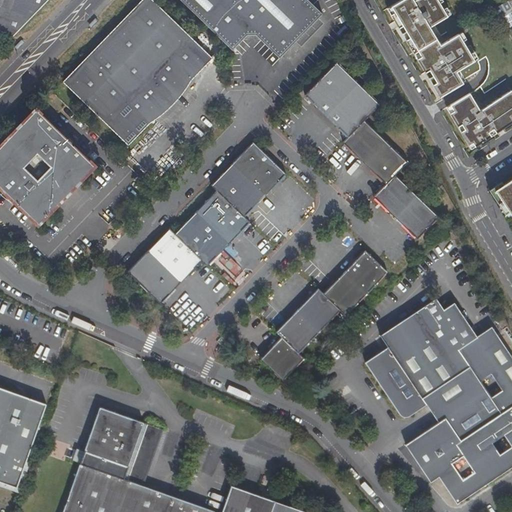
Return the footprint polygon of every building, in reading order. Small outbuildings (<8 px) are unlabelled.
[(0,0),(0,35),(9,39),(37,11),(47,0),(0,0)] [(141,0),(136,6),(116,27),(96,47),(74,70),(63,81),(66,85),(128,145),(150,122),(158,118),(171,106),(181,95),(186,88),(187,84),(212,58),(152,0),(141,0)] [(181,0),(233,48),(244,37),(248,33),(255,33),(260,37),(280,56),(323,13),(316,0),(181,0)] [(392,13),(389,15),(438,99),(460,85),(453,73),(471,62),(456,36),(438,47),(427,29),(445,18),(434,0),(414,0),(411,2),(410,0),(402,0),(389,8),(392,13)] [(492,12),(497,20),(511,11),(511,0),(509,1),(492,12)] [(327,116),(358,84),(337,62),(305,94),(327,116)] [(343,143),(364,121),(379,105),(358,84),(327,116),(347,136),(342,142),(343,143)] [(474,149),(511,123),(511,96),(511,97),(509,92),(478,113),(466,95),(449,107),(452,113),(448,116),(468,147),(471,145),(474,149)] [(0,189),(9,199),(11,196),(18,203),(16,205),(37,225),(94,165),(73,146),(70,148),(64,142),(66,139),(35,110),(0,146),(0,189)] [(364,163),(385,142),(364,121),(343,143),(346,145),(364,163)] [(231,165),(264,196),(286,174),(253,142),(231,165)] [(385,183),(406,162),(385,142),(364,163),(385,183)] [(407,164),(406,162),(385,183),(386,185),(374,197),(417,238),(438,217),(396,175),(407,164)] [(215,191),(249,223),(249,222),(244,217),(264,196),(231,165),(211,185),(216,190),(215,191)] [(511,180),(494,193),(511,219),(511,180)] [(195,213),(228,244),(249,223),(215,191),(195,213)] [(168,229),(202,261),(207,266),(228,244),(195,213),(175,233),(170,228),(168,229)] [(181,282),(202,261),(168,229),(148,251),(181,282)] [(229,276),(241,272),(237,260),(232,261),(228,250),(221,253),(229,276)] [(343,273),(366,295),(387,272),(366,250),(343,273)] [(160,303),(181,282),(148,251),(127,272),(160,303)] [(345,316),(366,295),(343,273),(324,294),(319,288),(318,290),(340,311),(345,316)] [(297,311),(318,332),(340,311),(318,290),(297,311)] [(436,298),(430,302),(380,336),(388,347),(365,362),(390,401),(400,415),(403,417),(406,417),(409,417),(427,405),(439,423),(420,435),(423,439),(412,446),(423,463),(432,476),(450,464),(471,495),(511,467),(511,356),(504,344),(497,335),(492,327),(478,336),(455,303),(444,310),(436,298)] [(281,338),(303,359),(304,358),(298,353),(318,332),(297,311),(276,332),(281,338)] [(491,326),(492,327),(497,335),(504,330),(498,322),(491,326)] [(282,380),(303,359),(281,338),(260,359),(282,380)] [(0,482),(16,487),(45,403),(0,387),(0,482)] [(271,511),(275,501),(232,486),(222,511),(215,511),(144,487),(164,430),(99,407),(84,451),(77,448),(71,462),(79,465),(62,511),(271,511)] [(423,439),(420,435),(405,445),(419,465),(423,463),(412,446),(423,439)] [(432,476),(423,463),(419,465),(431,482),(439,477),(457,504),(471,495),(450,464),(432,476)] [(305,511),(275,501),(271,511),(305,511)]
